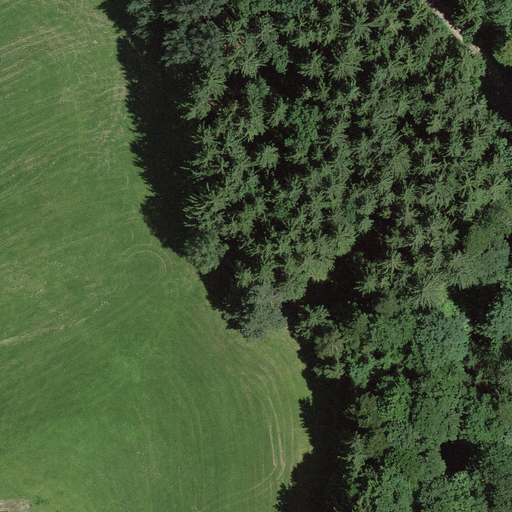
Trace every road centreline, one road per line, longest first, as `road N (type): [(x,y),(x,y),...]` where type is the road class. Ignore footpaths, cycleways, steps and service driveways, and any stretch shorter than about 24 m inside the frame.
road 1 (track): [(434,0),(483,56),(511,124)]
road 2 (track): [(511,193),(502,243),(511,324)]
